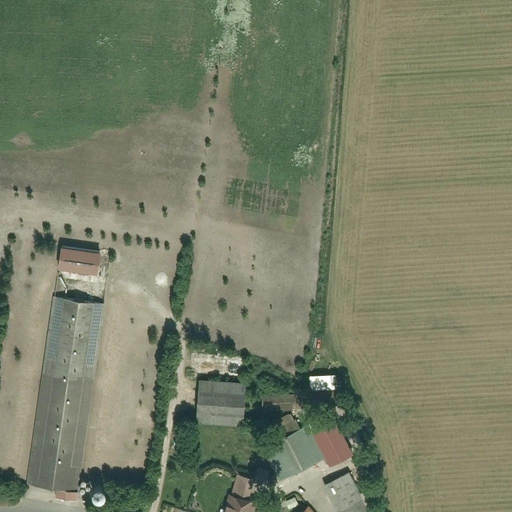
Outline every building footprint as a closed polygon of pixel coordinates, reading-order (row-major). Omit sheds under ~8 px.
[(107,305),(57,298),(30,487),(79,495),(107,305)] [(205,381),(201,421),(246,425),(249,385),(205,381)] [(339,419),(320,429),(317,423),(268,447),(283,479),(326,458),(329,465),(355,452),(339,419)] [(372,511),(353,473),(328,486),(341,511),(372,511)] [(252,478),(235,474),(225,511),(253,511),(256,498),(248,496),(252,478)]
